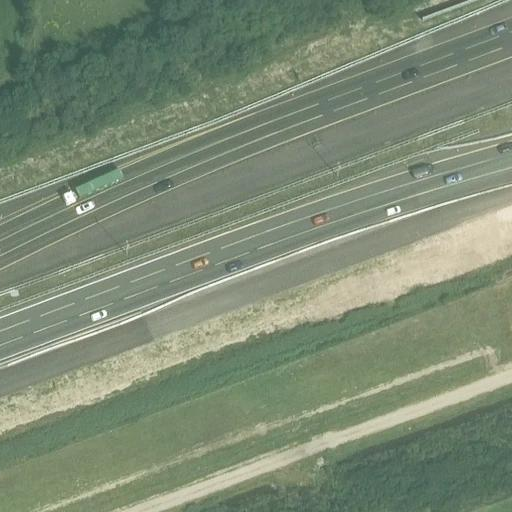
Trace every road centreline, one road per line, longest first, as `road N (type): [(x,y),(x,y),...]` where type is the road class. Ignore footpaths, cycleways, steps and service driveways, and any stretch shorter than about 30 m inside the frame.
road 1 (motorway): [(0,352),(511,160)]
road 2 (motorway): [(511,62),(0,254)]
road 3 (track): [(511,372),(132,511)]
